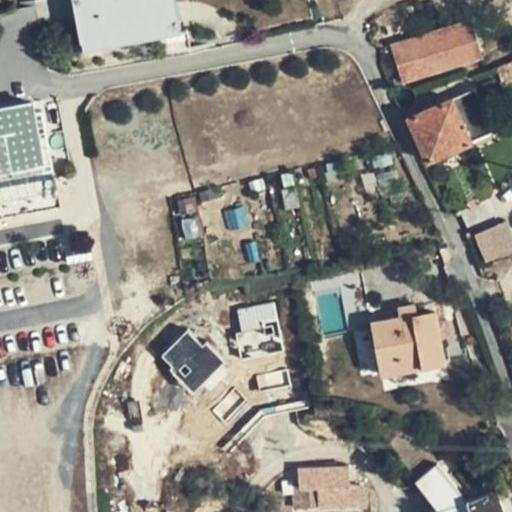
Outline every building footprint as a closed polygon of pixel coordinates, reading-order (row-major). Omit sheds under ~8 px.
[(81,0),(90,48),(183,32),(177,0),(81,0)] [(472,24),(394,49),(403,79),(480,55),(472,24)] [(496,129),(477,88),(410,119),(428,159),(496,129)] [(0,172),(44,165),(33,105),(0,110),(0,172)] [(473,228),(486,261),(510,251),(497,219),(473,228)] [(285,348),(276,302),(242,309),(246,331),(240,332),(245,356),(285,348)] [(447,361),(436,309),(418,312),(416,305),(404,308),(405,315),(373,322),(383,375),(447,361)] [(190,329),(166,354),(176,364),(174,366),(197,389),(227,359),(209,342),(206,345),(190,329)] [(426,511),(430,511),(446,505),(449,511),(494,511),(486,491),(456,501),(427,466),(404,485),(426,511)] [(302,508),(367,507),(367,488),(351,487),(351,468),(302,469),(302,480),(293,481),(293,493),(302,492),(302,508)]
